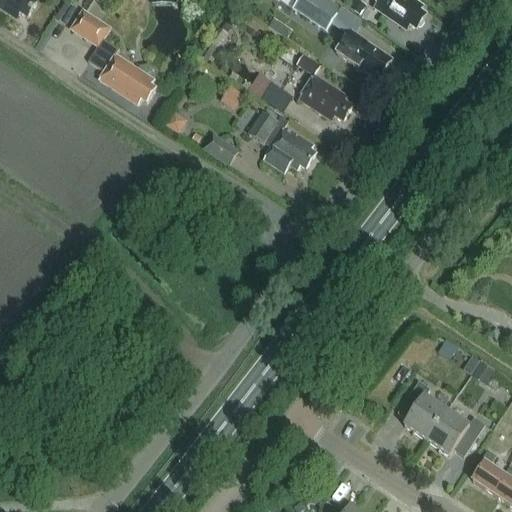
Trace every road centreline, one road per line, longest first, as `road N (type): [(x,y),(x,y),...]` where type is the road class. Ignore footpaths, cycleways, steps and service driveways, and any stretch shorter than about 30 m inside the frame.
road 1 (trunk): [(155,511),(511,63)]
road 2 (track): [(315,240),(0,37)]
road 3 (unclassified): [(104,511),(315,240)]
road 4 (unclassified): [(295,416),(511,151)]
road 5 (residential): [(315,240),(496,0)]
road 6 (unclassified): [(439,511),(295,416)]
road 7 (unclassified): [(211,511),(295,416)]
